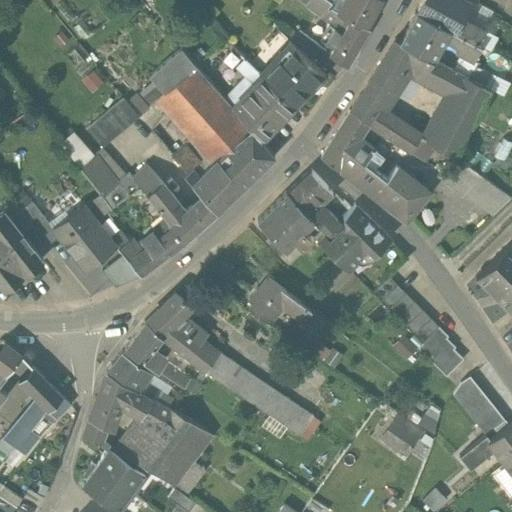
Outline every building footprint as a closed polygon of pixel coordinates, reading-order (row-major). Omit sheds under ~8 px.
[(303,0),(302,2),(320,15),(326,6),(330,1),(327,0),(303,0)] [(342,0),(336,11),(336,12),(350,19),(364,27),(365,26),(379,0),(342,0)] [(422,0),(416,11),(452,30),(459,17),(468,2),(463,0),(422,0)] [(336,12),(336,11),(326,6),(320,15),(329,23),(341,35),(350,19),(336,12)] [(421,53),(433,59),(443,39),(457,46),(462,36),(452,30),(416,11),(400,41),(421,53)] [(462,36),(479,45),(483,38),(478,36),(482,29),(459,17),(452,30),(462,36)] [(341,35),(329,23),(319,41),(333,49),(329,55),(347,65),(369,28),(365,26),(364,27),(350,19),(341,35)] [(288,40),(293,44),(310,61),(319,48),(298,30),(288,40)] [(479,45),(462,36),(457,46),(454,50),(476,62),(479,58),(475,55),(480,45),(479,45)] [(358,96),(375,106),(376,105),(378,106),(404,67),(411,71),(421,53),(400,41),(395,39),(358,96)] [(293,44),(263,76),(293,105),(323,74),(310,61),(293,44)] [(215,159),(242,187),(273,155),(260,140),(231,107),(210,83),(201,70),(180,50),(149,78),(163,93),(155,100),(211,164),(215,159)] [(338,79),(347,65),(329,55),(323,52),(316,63),(338,79)] [(434,146),(455,157),(488,88),(433,59),(421,53),(411,71),(445,90),(441,97),(450,102),(429,142),(434,146)] [(231,107),(260,140),(293,105),(263,76),(262,75),(231,107)] [(147,98),(157,89),(149,80),(139,89),(147,98)] [(350,110),(366,121),(375,106),(358,96),(350,110)] [(123,98),(86,129),(101,148),(138,117),(123,98)] [(365,123),(409,152),(425,162),(434,146),(429,142),(420,136),(378,106),(376,105),(375,106),(366,121),(365,123)] [(341,124),(357,137),(365,123),(366,121),(350,110),(341,124)] [(357,137),(341,124),(321,156),(342,171),(393,212),(405,196),(387,179),(350,151),(357,137)] [(102,198),(120,184),(75,135),(61,146),(87,176),(102,198)] [(202,196),(216,212),(242,187),(215,159),(211,164),(201,173),(195,166),(199,162),(184,145),(172,156),(180,166),(178,168),(179,169),(202,196)] [(178,168),(180,166),(172,156),(168,152),(164,156),(167,158),(162,163),(156,158),(152,161),(167,177),(179,169),(178,168)] [(441,180),(492,216),(510,197),(456,159),(441,180)] [(141,188),(146,194),(161,183),(147,166),(133,179),(124,181),(120,184),(102,198),(110,208),(133,193),(141,188)] [(405,221),(416,209),(432,193),(397,167),(387,179),(405,196),(393,212),(405,221)] [(286,193),(324,233),(329,239),(342,226),(337,221),(329,212),(328,213),(322,206),(326,201),(324,199),(331,192),(310,170),(286,193)] [(170,225),(169,226),(183,242),(216,212),(202,196),(185,211),(161,183),(146,194),(150,199),(170,225)] [(150,199),(146,194),(141,188),(133,193),(143,204),(150,199)] [(286,193),(256,220),(284,249),(291,242),(298,249),(307,240),(301,233),(305,229),(316,240),(324,233),(286,193)] [(7,214),(19,230),(29,223),(13,202),(2,210),(6,215),(7,214)] [(32,202),(20,210),(47,245),(58,237),(57,236),(52,229),(53,228),(32,202)] [(337,221),(342,226),(329,239),(324,233),(316,240),(346,270),(363,254),(370,261),(390,240),(354,204),(337,221)] [(68,216),(66,226),(68,228),(57,236),(58,237),(84,270),(115,246),(83,205),(68,216)] [(0,219),(0,246),(23,275),(43,260),(19,230),(7,214),(6,215),(0,219)] [(118,249),(117,249),(139,277),(140,277),(169,254),(183,242),(169,226),(157,236),(153,232),(136,246),(131,240),(128,242),(118,249)] [(109,237),(118,249),(128,242),(120,230),(109,237)] [(511,247),(510,246),(511,243),(511,241),(475,277),(511,314),(511,247)] [(0,246),(0,287),(3,291),(23,275),(0,246)] [(310,311),(266,277),(249,300),(272,317),(281,305),(292,314),(302,321),(304,319),(310,311)] [(389,277),(372,294),(422,344),(417,349),(446,378),(463,361),(447,345),(449,343),(447,341),(449,339),(389,277)] [(287,291),(309,308),(316,299),(294,282),(287,291)] [(161,336),(164,339),(186,357),(196,342),(174,323),(190,309),(175,294),(144,323),(160,337),(161,336)] [(310,311),(304,319),(318,330),(324,321),(311,310),(310,311)] [(296,329),(302,321),(292,314),(283,326),(287,329),(290,325),(296,329)] [(144,323),(124,349),(158,372),(164,363),(166,359),(156,352),(164,339),(161,336),(160,337),(144,323)] [(196,342),(186,357),(198,366),(221,383),(225,386),(228,381),(224,379),(231,370),(196,342)] [(6,345),(4,345),(0,350),(0,383),(21,357),(6,345)] [(107,373),(130,386),(138,391),(151,372),(121,353),(107,373)] [(164,363),(158,372),(184,388),(189,380),(164,363)] [(30,433),(44,417),(52,423),(67,404),(32,369),(19,383),(36,399),(17,420),(30,430),(29,431),(28,432),(30,433)] [(107,373),(90,418),(111,428),(119,433),(129,411),(141,418),(153,401),(129,388),(130,386),(107,373)] [(460,383),(453,394),(486,436),(505,422),(470,377),(460,383)] [(151,387),(146,395),(163,405),(165,402),(170,404),(173,399),(151,387)] [(153,401),(141,418),(161,430),(137,461),(172,485),(174,482),(186,490),(203,468),(191,459),(210,434),(173,410),(172,412),(153,401)] [(407,457),(423,427),(391,411),(375,441),(407,457)] [(111,428),(90,418),(82,441),(103,450),(111,428)] [(15,449),(28,432),(29,431),(17,421),(0,442),(0,450),(8,457),(15,449)] [(511,421),(507,425),(505,422),(486,436),(477,443),(486,455),(494,448),(507,464),(511,459),(511,421)] [(30,433),(28,432),(15,449),(23,456),(37,439),(30,433)] [(469,468),(486,455),(477,443),(460,456),(469,468)] [(95,468),(134,496),(148,477),(108,449),(95,467),(95,468)] [(86,479),(81,487),(116,511),(122,511),(134,496),(95,468),(95,467),(92,465),(83,477),(86,479)] [(193,502),(174,488),(167,498),(186,511),(193,502)] [(3,490),(0,494),(0,500),(16,510),(22,501),(3,490)]
